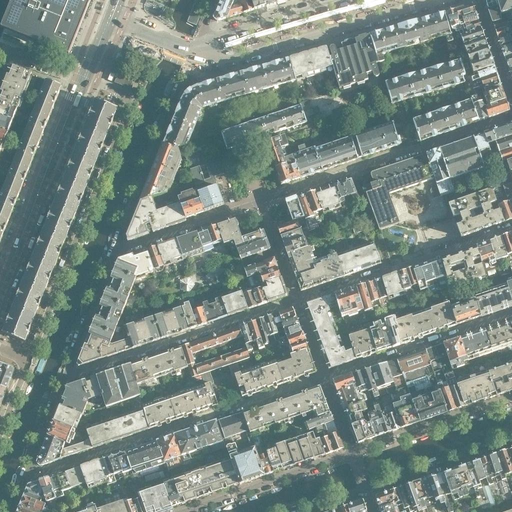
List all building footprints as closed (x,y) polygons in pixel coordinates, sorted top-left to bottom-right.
[(12,0),(1,28),(4,29),(25,37),(25,38),(68,55),(90,0),(12,0)] [(196,0),(187,24),(196,28),(206,0),(196,0)] [(231,8),(234,0),(221,0),(214,19),(214,20),(214,21),(215,21),(216,21),(227,18),(231,8)] [(254,10),(251,0),(239,0),(241,5),(243,14),(254,10)] [(265,7),(263,0),(251,0),(254,10),(257,10),(258,14),(266,12),(265,7)] [(501,15),(495,0),(489,0),(487,1),(486,1),(486,2),(486,3),(486,4),(493,23),(502,21),(501,15)] [(511,0),(495,0),(501,15),(505,14),(506,19),(511,18),(511,20),(511,0)] [(243,14),(241,5),(231,8),(227,18),(243,14)] [(478,21),(472,6),(472,5),(455,10),(458,19),(462,17),(463,21),(459,22),(460,27),(478,21)] [(459,22),(458,19),(455,10),(446,13),(452,34),(462,31),(460,27),(459,22)] [(453,41),(444,14),(444,13),(433,17),(440,37),(440,38),(445,36),(448,43),(453,41)] [(440,37),(433,17),(428,18),(421,20),(416,22),(408,24),(398,27),(393,29),(393,28),(386,30),(386,31),(381,32),(387,53),(404,48),(415,45),(422,43),(424,42),(440,37)] [(511,34),(511,20),(511,18),(506,19),(507,19),(502,21),(493,23),(495,31),(498,39),(509,35),(511,34)] [(460,36),(481,29),(478,21),(460,27),(462,31),(452,34),(454,40),(461,38),(460,36)] [(457,46),(484,38),(481,29),(460,36),(461,38),(454,40),(457,46)] [(387,53),(381,32),(380,32),(369,35),(378,63),(384,62),(382,55),(387,53)] [(26,41),(6,33),(2,44),(10,47),(22,52),(26,43),(26,41)] [(378,63),(369,35),(366,36),(366,35),(358,37),(358,39),(352,41),(351,39),(344,42),(344,43),(341,44),(342,50),(336,52),(335,48),(334,47),(333,47),(332,46),(332,47),(331,47),(330,47),(330,48),(329,49),(329,50),(330,50),(327,51),(333,71),(339,89),(343,88),(343,89),(350,87),(350,86),(356,84),(357,85),(364,83),(364,82),(368,81),(366,74),(372,73),(373,76),(374,77),(374,78),(375,78),(376,78),(377,78),(378,77),(379,76),(379,75),(379,74),(377,68),(379,67),(378,63)] [(511,42),(509,35),(498,39),(500,46),(511,42)] [(466,53),(487,46),(484,38),(457,46),(460,56),(466,53)] [(511,44),(511,42),(500,46),(506,62),(511,60),(511,44)] [(490,55),(487,46),(466,53),(469,62),(490,55)] [(333,71),(327,51),(326,48),(308,54),(314,76),(333,71)] [(314,76),(308,54),(289,59),(295,81),(296,80),(296,81),(314,76)] [(493,66),(490,55),(469,62),(473,73),(477,72),(493,66)] [(295,81),(289,59),(261,67),(268,89),(295,81)] [(464,76),(460,61),(441,67),(435,68),(441,90),(447,88),(464,83),(462,76),(464,76)] [(30,94),(37,77),(37,76),(21,70),(11,66),(0,93),(0,102),(18,110),(19,106),(21,107),(26,93),(30,94)] [(479,80),(496,74),(493,66),(477,72),(478,76),(472,79),(473,82),(476,81),(479,80)] [(268,89),(261,67),(242,73),(215,81),(222,102),(244,95),(249,94),(250,94),(268,89)] [(441,90),(435,68),(429,70),(423,72),(412,75),(407,77),(413,98),(419,96),(427,93),(436,91),(441,90)] [(129,89),(134,77),(119,71),(114,83),(129,89)] [(499,82),(496,74),(479,80),(476,81),(477,84),(482,83),(483,87),(499,82)] [(146,85),(148,78),(141,75),(139,82),(146,85)] [(413,98),(407,77),(401,78),(401,79),(385,83),(391,104),(407,99),(407,100),(413,98)] [(51,112),(61,87),(60,86),(59,85),(58,86),(49,82),(49,81),(47,81),(46,81),(36,106),(51,112)] [(222,102),(215,81),(198,86),(204,107),(222,102)] [(501,89),(499,82),(483,87),(486,94),(501,89)] [(204,107),(198,86),(195,87),(194,87),(192,88),(190,89),(190,90),(187,91),(186,93),(185,94),(183,96),(182,99),(181,100),(180,101),(201,110),(202,108),(204,107)] [(505,100),(501,89),(486,94),(482,96),(486,107),(505,100)] [(484,108),(482,102),(479,103),(474,90),(468,92),(471,101),(479,122),(488,119),(484,108)] [(95,131),(106,104),(95,100),(84,126),(95,131)] [(509,111),(505,100),(486,107),(484,108),(488,119),(509,111)] [(195,126),(201,110),(180,101),(174,118),(195,126)] [(479,122),(471,101),(465,103),(466,103),(459,105),(457,105),(454,107),(447,109),(442,111),(449,132),(455,130),(461,127),(466,126),(473,123),(473,124),(479,122)] [(0,116),(13,121),(18,110),(0,102),(0,116)] [(107,135),(117,109),(106,104),(95,131),(107,135)] [(352,112),(350,104),(344,106),(346,114),(352,112)] [(41,138),(51,112),(36,106),(26,132),(41,138)] [(306,123),(302,111),(301,107),(293,109),(292,110),(288,111),(281,114),(286,129),(306,123)] [(449,132),(442,111),(436,113),(430,115),(425,117),(418,119),(412,121),(420,142),(426,140),(425,140),(432,137),(432,138),(437,136),(444,133),(444,134),(449,132)] [(286,129),(281,114),(273,116),(270,117),(269,117),(269,118),(261,120),(266,136),(286,129)] [(0,129),(8,133),(13,121),(0,116),(0,129)] [(187,144),(195,126),(174,118),(163,145),(175,149),(185,147),(185,146),(187,144)] [(266,136),(261,120),(241,127),(247,143),(266,136)] [(399,145),(393,123),(388,125),(381,128),(387,149),(399,145)] [(511,135),(511,123),(498,129),(491,131),(495,142),(511,135)] [(85,156),(95,131),(84,126),(74,152),(85,156)] [(247,143),(241,127),(234,129),(230,130),(229,131),(221,134),(227,150),(247,143)] [(387,149),(381,128),(381,127),(375,129),(375,130),(367,132),(363,133),(363,134),(355,136),(355,137),(351,138),(359,159),(387,149)] [(0,143),(4,145),(8,133),(0,129),(0,143)] [(97,161),(107,135),(95,131),(85,156),(97,161)] [(495,142),(491,131),(484,134),(488,145),(494,143),(495,142)] [(30,164),(41,138),(26,132),(15,158),(30,164)] [(492,159),(488,145),(484,134),(473,138),(482,163),(492,159)] [(511,148),(511,135),(495,142),(494,143),(498,154),(511,148)] [(288,146),(284,136),(266,142),(270,152),(283,148),(288,146)] [(359,159),(351,138),(333,144),(340,165),(359,159)] [(486,174),(482,163),(473,138),(426,154),(434,179),(440,196),(440,197),(443,196),(454,192),(451,186),(486,174)] [(340,165),(333,144),(315,150),(322,171),(340,165)] [(166,194),(175,173),(180,158),(180,155),(181,152),(182,152),(185,147),(175,149),(163,145),(140,202),(153,198),(166,194)] [(217,183),(215,177),(223,174),(218,160),(211,162),(205,146),(184,153),(187,161),(190,172),(186,173),(188,177),(191,176),(197,191),(204,212),(224,205),(216,183),(217,183)] [(322,171),(315,150),(314,149),(306,151),(304,146),(298,148),(300,154),(292,156),(300,179),(322,171)] [(287,158),(283,148),(270,152),(275,169),(286,165),(284,159),(287,158)] [(511,148),(498,154),(501,164),(511,159),(511,148)] [(75,182),(85,156),(74,152),(64,177),(75,182)] [(388,194),(433,179),(434,179),(426,154),(369,174),(372,181),(371,181),(370,182),(369,183),(369,184),(369,185),(369,186),(364,188),(379,230),(399,223),(388,194)] [(87,186),(93,171),(97,161),(85,156),(75,182),(87,186)] [(300,179),(292,156),(292,157),(287,158),(284,159),(286,165),(292,181),(300,179)] [(20,190),(29,168),(30,164),(15,158),(5,184),(20,190)] [(511,159),(501,164),(494,166),(496,171),(510,166),(511,171),(511,159)] [(292,181),(286,165),(275,169),(281,185),(292,181)] [(491,190),(511,182),(511,171),(498,177),(498,176),(487,179),(491,190)] [(65,207),(75,182),(64,177),(54,202),(65,207)] [(440,196),(434,179),(433,179),(434,184),(433,184),(430,191),(433,199),(440,196)] [(357,198),(352,183),(351,180),(342,183),(347,197),(351,195),(352,200),(357,198)] [(77,212),(85,191),(87,186),(75,182),(65,207),(77,212)] [(511,182),(491,190),(496,202),(497,206),(508,202),(511,199),(511,196),(511,195),(511,194),(511,182)] [(347,197),(342,183),(333,186),(340,204),(345,202),(343,198),(347,197)] [(0,211),(10,216),(20,190),(5,184),(0,197),(0,211)] [(340,204),(333,186),(315,192),(321,211),(323,214),(341,208),(340,204)] [(490,211),(488,207),(490,206),(489,204),(496,202),(491,190),(470,197),(474,210),(481,207),(484,215),(477,217),(482,230),(504,222),(499,209),(492,212),(492,210),(490,211)] [(204,212),(197,191),(178,198),(178,199),(185,219),(204,212)] [(321,211),(315,192),(306,195),(315,219),(319,217),(318,212),(321,211)] [(315,219),(306,195),(297,198),(304,218),(305,220),(309,218),(312,226),(317,224),(315,219)] [(468,218),(467,214),(469,214),(468,212),(474,210),(470,197),(448,205),(453,217),(460,215),(463,222),(456,225),(461,237),(482,230),(477,217),(471,219),(470,217),(468,218)] [(168,227),(161,205),(156,207),(153,198),(140,202),(126,239),(128,242),(154,233),(168,227)] [(304,218),(297,198),(285,202),(292,222),(304,218)] [(185,219),(178,199),(161,205),(168,227),(186,221),(185,219)] [(55,233),(65,207),(54,202),(44,228),(55,233)] [(511,219),(511,213),(510,208),(508,202),(497,206),(499,209),(504,222),(511,219)] [(66,237),(77,212),(65,207),(55,233),(66,237)] [(0,241),(10,216),(0,211),(0,241)] [(300,229),(299,224),(305,222),(305,220),(304,218),(292,222),(277,227),(280,236),(300,229)] [(241,238),(235,220),(217,226),(224,244),(230,242),(231,244),(233,245),(235,244),(237,250),(245,248),(241,238)] [(224,244),(217,226),(207,229),(212,244),(217,242),(218,246),(224,244)] [(45,258),(55,233),(44,228),(34,254),(45,258)] [(212,244),(207,229),(197,233),(203,251),(213,248),(212,244)] [(304,238),(301,229),(300,229),(280,236),(283,245),(304,238)] [(330,236),(328,230),(319,232),(322,239),(330,236)] [(267,240),(263,231),(241,238),(245,248),(267,240)] [(322,239),(319,232),(310,236),(312,242),(322,239)] [(56,263),(66,237),(55,233),(45,258),(56,263)] [(203,251),(197,233),(176,240),(183,258),(203,251)] [(511,261),(511,244),(509,235),(501,238),(507,258),(508,262),(511,261)] [(314,246),(312,242),(310,236),(304,238),(283,245),(287,255),(310,247),(314,246)] [(507,258),(501,238),(490,242),(496,262),(507,258)] [(183,260),(183,258),(176,240),(157,246),(163,265),(164,268),(183,262),(183,260)] [(268,250),(270,247),(269,247),(267,240),(245,248),(237,250),(240,260),(246,258),(268,250)] [(496,262),(490,242),(490,241),(476,246),(480,258),(482,265),(486,277),(487,279),(500,274),(496,262)] [(381,264),(375,247),(373,243),(360,247),(355,249),(362,271),(381,264)] [(163,265),(157,246),(147,250),(153,268),(163,265)] [(474,267),(472,261),(480,258),(476,246),(453,254),(457,266),(464,263),(465,265),(466,265),(467,268),(466,268),(466,270),(459,272),(463,284),(486,277),(482,265),(474,267)] [(344,277),(337,255),(336,254),(315,261),(310,247),(287,255),(300,292),(344,277)] [(362,271),(355,249),(337,255),(344,277),(362,271)] [(153,268),(147,250),(118,259),(118,261),(114,270),(136,278),(154,272),(153,268)] [(34,285),(45,258),(34,254),(23,280),(34,285)] [(463,284),(459,272),(453,274),(452,273),(451,273),(450,270),(451,270),(451,268),(457,266),(453,254),(441,258),(450,286),(451,288),(463,284)] [(46,290),(56,263),(45,258),(34,285),(46,290)] [(450,286),(441,258),(406,270),(411,287),(414,286),(415,289),(422,287),(421,284),(425,282),(425,283),(431,281),(432,286),(427,288),(429,294),(450,286)] [(258,275),(277,268),(274,259),(255,266),(258,274),(247,278),(248,279),(258,275)] [(258,274),(255,266),(244,269),(247,278),(258,274)] [(508,274),(506,266),(499,269),(501,276),(508,274)] [(261,284),(280,278),(277,268),(258,275),(248,279),(251,288),(261,284)] [(118,323),(125,306),(136,278),(114,270),(77,363),(76,365),(78,367),(80,366),(134,348),(126,326),(118,323)] [(411,287),(406,270),(399,273),(404,289),(407,288),(409,294),(406,295),(408,299),(413,298),(411,292),(413,292),(411,287)] [(404,289),(399,273),(381,279),(388,301),(406,295),(404,289)] [(180,280),(180,290),(189,293),(195,285),(189,277),(180,280)] [(287,296),(280,278),(261,284),(262,288),(268,303),(279,299),(287,296)] [(388,301),(381,279),(373,282),(381,305),(381,306),(389,303),(388,301)] [(24,311),(34,285),(23,280),(13,306),(24,311)] [(381,305),(373,282),(365,285),(371,303),(375,301),(377,307),(381,305)] [(511,306),(511,302),(506,284),(486,290),(487,293),(474,297),(475,301),(476,301),(481,317),(511,306)] [(35,315),(46,290),(34,285),(24,311),(35,315)] [(371,303),(365,285),(356,287),(363,308),(371,305),(371,303)] [(363,308),(356,287),(346,291),(353,313),(364,310),(363,308)] [(258,306),(252,291),(251,288),(244,290),(245,293),(242,294),(248,309),(258,306)] [(268,303),(262,288),(252,291),(258,306),(268,303)] [(248,309),(242,294),(241,291),(221,298),(228,317),(248,309)] [(353,313),(346,291),(335,295),(338,304),(343,317),(353,313)] [(345,353),(328,307),(338,304),(335,295),(304,305),(307,312),(307,313),(328,369),(355,360),(355,359),(356,359),(353,350),(345,353)] [(228,317),(221,298),(211,302),(217,320),(228,317)] [(481,317),(476,301),(475,301),(451,309),(456,326),(481,317)] [(197,327),(191,308),(189,303),(188,302),(187,302),(186,302),(185,302),(185,303),(185,304),(186,306),(182,307),(190,330),(197,327)] [(217,320),(211,302),(201,305),(202,308),(207,324),(217,320)] [(456,326),(451,309),(449,302),(421,312),(429,335),(435,333),(435,330),(438,329),(438,331),(444,329),(444,327),(447,326),(447,329),(456,326)] [(14,337),(24,311),(13,306),(3,333),(14,337)] [(190,330),(182,307),(154,317),(162,339),(190,330)] [(207,324),(202,308),(196,310),(195,307),(191,308),(197,327),(207,324)] [(296,317),(293,310),(292,309),(291,309),(289,310),(289,308),(278,312),(279,313),(282,322),(296,317)] [(25,342),(35,315),(24,311),(14,337),(25,342)] [(429,335),(421,312),(393,322),(401,345),(410,342),(409,339),(412,338),(413,339),(419,337),(418,336),(421,335),(422,337),(429,335)] [(283,325),(282,322),(279,313),(272,316),(276,328),(283,325)] [(280,340),(277,332),(276,329),(276,328),(272,316),(263,318),(270,336),(274,335),(276,342),(278,341),(280,340)] [(162,339),(154,317),(126,326),(134,348),(162,339)] [(299,325),(296,317),(282,322),(283,325),(284,326),(276,329),(277,332),(299,325)] [(270,336),(263,318),(255,321),(264,345),(270,343),(267,337),(270,336)] [(264,345),(255,321),(247,324),(254,342),(257,340),(257,344),(259,349),(265,347),(264,345)] [(392,348),(385,325),(381,326),(379,321),(375,323),(384,350),(392,348)] [(401,345),(393,322),(392,321),(384,324),(385,325),(392,348),(401,345)] [(511,345),(511,328),(509,321),(460,338),(468,361),(511,345)] [(384,350),(375,323),(371,324),(373,329),(369,330),(376,353),(384,350)] [(254,342),(247,324),(239,327),(243,336),(246,347),(248,351),(252,350),(250,343),(254,342)] [(302,333),(299,325),(277,332),(280,340),(302,333)] [(192,354),(243,336),(239,327),(189,344),(192,354)] [(376,353),(369,330),(349,336),(353,350),(356,359),(356,360),(376,353)] [(305,341),(302,333),(280,340),(278,341),(280,345),(288,342),(290,346),(305,341)] [(468,361),(460,338),(443,344),(447,355),(447,357),(452,370),(469,364),(468,361)] [(308,349),(305,341),(290,346),(291,350),(285,352),(286,356),(290,355),(308,349)] [(195,365),(192,354),(189,344),(181,347),(188,367),(192,378),(198,376),(195,365)] [(464,407),(456,383),(452,370),(447,357),(444,358),(443,356),(447,355),(443,344),(434,347),(438,358),(441,357),(442,359),(438,360),(456,410),(464,407)] [(188,367),(181,347),(155,355),(162,376),(188,367)] [(250,358),(248,351),(246,347),(239,350),(242,360),(250,358)] [(456,410),(438,360),(438,358),(434,347),(426,350),(429,361),(430,364),(447,413),(456,410)] [(316,371),(308,349),(290,355),(292,360),(277,365),(283,384),(290,382),(289,379),(292,378),(293,379),(304,376),(304,374),(307,373),(308,376),(315,373),(315,371),(316,371)] [(242,360),(239,350),(231,353),(235,363),(237,362),(242,360)] [(430,364),(429,361),(426,350),(396,360),(401,374),(430,364)] [(235,363),(231,353),(224,355),(228,365),(231,364),(235,363)] [(162,376),(155,355),(131,364),(137,384),(162,376)] [(228,365),(224,355),(217,358),(220,368),(228,365)] [(220,368),(217,358),(209,360),(213,370),(220,368)] [(213,370),(209,360),(202,363),(206,373),(207,373),(213,370)] [(404,382),(401,374),(396,360),(387,363),(396,391),(400,389),(398,385),(398,384),(399,384),(399,383),(404,382)] [(283,384),(277,365),(276,361),(240,373),(237,362),(235,363),(231,364),(242,397),(248,395),(247,393),(250,392),(251,395),(264,390),(263,388),(267,387),(267,388),(273,386),(272,385),(276,384),(276,386),(283,384)] [(0,386),(7,389),(13,371),(14,371),(13,370),(13,369),(12,369),(0,363),(0,386)] [(206,373),(202,363),(195,365),(198,376),(201,375),(206,373)] [(396,391),(387,363),(369,369),(379,397),(388,394),(396,391)] [(140,395),(137,384),(131,364),(95,376),(102,395),(106,407),(120,402),(117,395),(121,394),(122,398),(125,397),(126,400),(140,395)] [(447,413),(430,364),(401,374),(404,382),(409,396),(400,399),(401,405),(393,408),(400,429),(447,413)] [(511,364),(507,366),(507,365),(505,366),(506,367),(495,370),(495,369),(493,370),(493,371),(488,372),(496,396),(511,390),(511,364)] [(379,397),(369,369),(360,372),(367,390),(368,392),(372,390),(374,398),(379,397)] [(496,396),(488,372),(481,375),(479,371),(463,377),(464,381),(456,383),(464,407),(496,396)] [(367,390),(360,372),(351,374),(355,385),(357,389),(358,388),(360,393),(367,390)] [(218,405),(207,373),(206,373),(201,375),(204,385),(169,397),(177,420),(184,418),(183,415),(186,414),(186,416),(192,413),(192,412),(195,411),(196,414),(209,409),(208,407),(211,406),(212,407),(218,405)] [(355,385),(351,374),(333,381),(337,392),(355,385)] [(88,400),(102,395),(95,376),(68,386),(60,406),(81,414),(82,415),(87,404),(83,402),(85,399),(88,400)] [(364,398),(359,396),(356,396),(355,394),(357,390),(357,389),(355,385),(337,392),(343,409),(365,401),(364,398)] [(330,413),(320,387),(318,387),(295,395),(301,413),(314,409),(317,418),(330,413)] [(400,429),(393,408),(388,394),(379,397),(381,401),(382,406),(386,404),(389,412),(385,413),(392,432),(400,429)] [(301,413),(295,395),(269,404),(275,422),(301,413)] [(177,420),(169,397),(143,406),(144,408),(147,417),(145,417),(149,429),(157,427),(156,424),(160,423),(160,424),(166,422),(166,421),(169,420),(170,422),(177,420)] [(374,408),(372,404),(371,399),(365,401),(343,409),(346,418),(360,413),(365,411),(374,408)] [(385,413),(382,406),(381,401),(372,404),(374,408),(383,434),(392,432),(385,413)] [(275,422),(269,404),(243,412),(249,431),(275,422)] [(75,429),(81,414),(60,406),(54,421),(73,429),(75,429)] [(149,429),(145,417),(147,417),(144,408),(125,414),(132,435),(149,429)] [(383,434),(374,408),(365,411),(369,423),(375,438),(383,434)] [(239,485),(246,482),(265,476),(255,448),(249,431),(243,412),(230,417),(230,416),(215,421),(224,448),(227,447),(232,462),(239,485)] [(324,425),(333,421),(330,413),(317,418),(307,422),(310,430),(316,428),(324,425)] [(359,423),(362,421),(363,421),(360,413),(346,418),(356,444),(366,441),(359,423)] [(132,435),(125,414),(105,421),(112,442),(132,435)] [(71,433),(73,429),(54,421),(48,436),(61,441),(67,443),(69,439),(73,441),(75,434),(71,433)] [(112,442),(105,421),(86,427),(90,440),(93,448),(112,442)] [(192,459),(224,448),(215,421),(156,441),(157,442),(164,464),(169,477),(178,474),(178,472),(195,466),(192,459)] [(375,438),(369,423),(366,424),(362,421),(359,423),(366,441),(375,438)] [(334,452),(328,435),(324,425),(316,428),(318,433),(323,432),(325,438),(320,439),(325,455),(334,452)] [(343,449),(339,439),(337,432),(328,435),(334,452),(343,449)] [(325,455),(320,439),(314,442),(312,434),(291,441),(299,464),(313,459),(325,455)] [(60,444),(61,441),(48,436),(44,445),(63,449),(64,445),(60,444)] [(93,448),(90,440),(75,445),(78,453),(93,448)] [(299,464),(291,441),(274,447),(282,470),(291,467),(299,464)] [(164,464),(157,442),(156,442),(124,452),(131,471),(132,475),(133,474),(164,464)] [(62,452),(63,449),(44,445),(41,454),(56,454),(57,451),(62,452)] [(78,453),(75,445),(63,449),(62,452),(61,455),(60,459),(78,453)] [(274,472),(267,454),(262,456),(259,446),(255,448),(265,476),(273,473),(273,472),(274,472)] [(282,470),(274,447),(274,446),(265,449),(267,454),(274,472),(274,473),(282,470)] [(511,488),(510,483),(511,482),(508,475),(511,473),(511,461),(508,451),(501,453),(500,451),(497,452),(497,455),(511,495),(511,488)] [(131,471),(124,452),(117,455),(124,474),(131,471)] [(40,466),(60,459),(61,455),(56,454),(41,454),(37,463),(40,466)] [(124,474),(117,455),(107,458),(114,475),(117,474),(119,479),(125,477),(124,474)] [(511,499),(511,495),(497,455),(488,458),(504,502),(511,499)] [(114,475),(107,458),(99,460),(99,461),(106,482),(110,492),(119,489),(114,475)] [(504,502),(488,458),(479,461),(495,505),(504,502)] [(106,482),(99,461),(80,467),(86,484),(88,489),(106,482)] [(495,505),(479,461),(472,463),(481,489),(486,502),(488,508),(495,505)] [(172,508),(239,485),(232,462),(164,485),(172,508)] [(481,489),(472,463),(465,466),(472,486),(479,506),(469,510),(469,511),(476,511),(488,508),(486,502),(482,503),(477,490),(481,489)] [(472,486),(465,466),(454,470),(464,497),(469,495),(467,490),(468,487),(472,486)] [(86,484),(80,467),(65,472),(65,473),(71,489),(86,484)] [(464,497),(454,470),(443,474),(451,494),(453,501),(464,497)] [(71,489),(65,473),(65,472),(49,478),(56,498),(64,495),(63,493),(71,491),(71,489)] [(145,511),(140,494),(133,474),(132,475),(125,477),(133,500),(136,511),(145,511)] [(446,496),(451,494),(443,474),(435,477),(447,511),(452,511),(452,509),(451,509),(446,496)] [(447,511),(435,477),(435,476),(428,479),(439,511),(447,511)] [(56,498),(49,478),(39,481),(46,500),(49,509),(58,506),(56,498)] [(439,511),(428,479),(420,481),(412,484),(421,511),(439,511)] [(46,500),(39,481),(29,484),(29,485),(28,485),(28,486),(24,496),(40,502),(42,499),(45,500),(46,500)] [(421,511),(412,484),(404,487),(412,507),(411,507),(412,511),(421,511)] [(159,511),(172,508),(164,485),(140,494),(145,511),(159,511)] [(412,507),(404,487),(397,489),(401,502),(402,505),(403,507),(404,510),(408,508),(409,511),(412,511),(411,507),(412,507)] [(401,502),(397,489),(390,492),(393,501),(395,505),(401,502)] [(393,501),(390,492),(390,491),(376,496),(376,497),(375,497),(375,498),(378,506),(393,501)] [(127,511),(122,496),(120,492),(94,501),(95,505),(97,511),(127,511)] [(136,511),(133,500),(128,502),(126,495),(122,496),(127,511),(136,511)] [(45,504),(40,502),(24,496),(21,504),(41,511),(50,511),(51,511),(44,509),(45,504)] [(404,511),(404,510),(403,507),(396,510),(395,507),(402,505),(401,502),(395,505),(393,501),(378,506),(380,511),(404,511)] [(365,511),(366,511),(363,503),(361,502),(353,504),(353,503),(346,505),(347,507),(340,509),(341,511),(365,511)]
